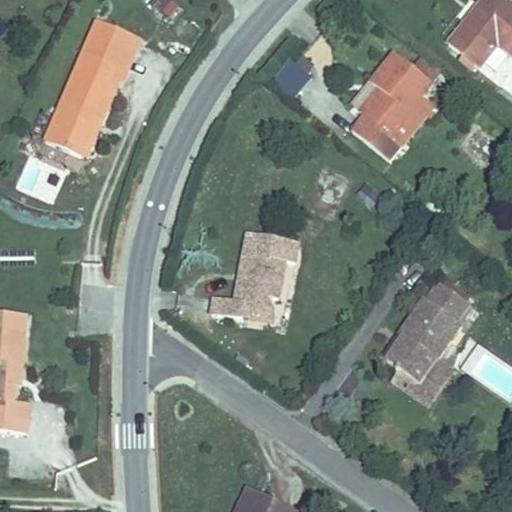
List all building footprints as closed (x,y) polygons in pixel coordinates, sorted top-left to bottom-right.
[(475,65),(494,42),(501,33),(511,41),(511,6),(504,0),(484,0),(448,45),(475,65)] [(511,41),(501,33),(494,42),(511,55),(511,41)] [(129,62),(88,45),(82,59),(123,76),(129,62)] [(385,135),(425,82),(392,54),(368,86),(378,95),(348,134),(378,159),(394,144),(385,135)] [(80,162),(95,127),(100,129),(123,76),(82,59),(82,58),(44,146),(80,162)] [(290,60),(270,84),(289,101),(310,76),(290,60)] [(473,125),(457,148),(495,174),(511,152),(473,125)] [(85,164),(100,129),(95,127),(80,162),(85,164)] [(208,320),(244,327),(246,314),(263,316),(262,305),(275,305),(281,267),(292,267),(295,247),(243,239),(232,306),(212,301),(208,320)] [(459,324),(470,308),(443,290),(433,306),(429,304),(386,366),(420,388),(460,328),(459,324)] [(246,314),(244,327),(271,332),(275,305),(262,305),(263,316),(246,314)] [(13,394),(13,386),(19,386),(22,340),(0,338),(0,440),(24,442),(26,412),(11,411),(13,394)] [(255,511),(260,505),(247,498),(240,511),(255,511)]
